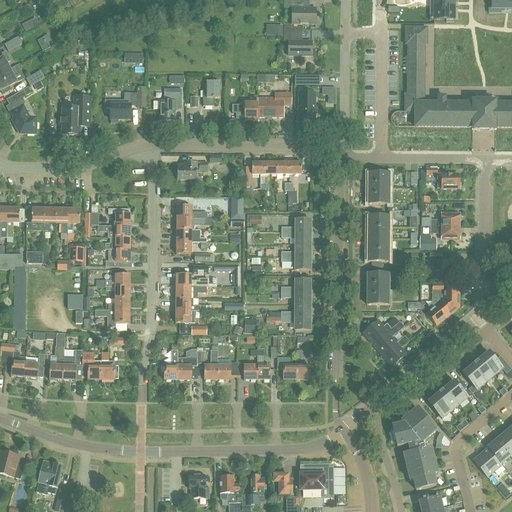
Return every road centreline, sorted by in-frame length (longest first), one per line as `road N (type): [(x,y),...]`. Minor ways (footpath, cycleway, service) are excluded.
road 1 (residential): [(140,451),(141,377),(153,315),(152,146)]
road 2 (residential): [(401,511),(378,422),(488,328)]
road 3 (residential): [(335,378),(341,159)]
road 4 (residential): [(341,147),(152,146)]
road 5 (unclassified): [(479,318),(344,431)]
road 6 (tertiary): [(177,451),(306,450),(344,431)]
road 7 (residential): [(0,167),(79,166),(152,146)]
road 8 (residential): [(490,308),(483,161)]
road 9 (residential): [(341,147),(345,0)]
road 10 (tertiary): [(140,451),(73,444),(0,418)]
road 11 (residential): [(483,161),(341,159)]
road 12 (residential): [(470,511),(456,445),(511,397)]
